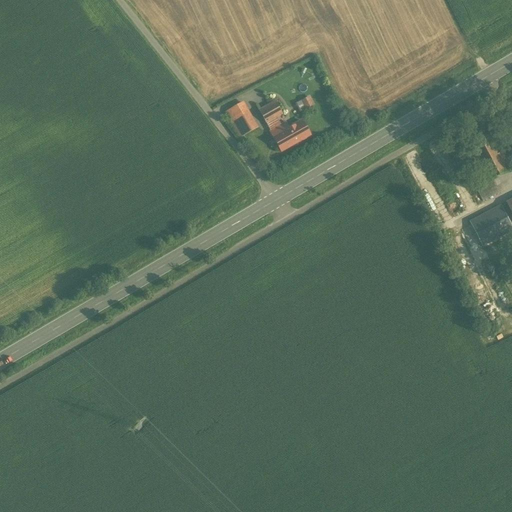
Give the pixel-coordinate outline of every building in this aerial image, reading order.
[(309,98),(302,101),(306,109),(313,105),(309,98)] [(302,101),(296,104),(301,112),(306,110),(306,109),(302,101)] [(275,102),(259,111),(266,123),(266,122),(276,117),(281,114),(275,102)] [(244,103),(227,112),(231,119),(241,114),(251,131),(257,127),(244,103)] [(251,131),(241,114),(231,119),(241,136),(251,131)] [(276,117),(266,122),(271,131),(281,126),(276,117)] [(271,131),(281,151),(309,135),(302,122),(288,129),(285,123),(281,126),(271,131)] [(511,168),(496,138),(470,152),(486,182),(492,180),(511,168)] [(492,180),(486,182),(475,187),(483,201),(499,193),(492,180)] [(511,201),(471,222),(483,245),(511,230),(511,201)]
